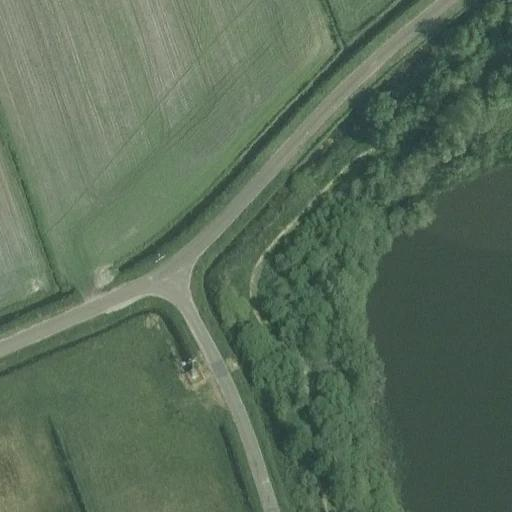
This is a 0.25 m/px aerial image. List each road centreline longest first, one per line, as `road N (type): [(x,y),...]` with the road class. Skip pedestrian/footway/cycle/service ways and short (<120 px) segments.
road 1 (unclassified): [(166,271),(203,243),(354,82),(449,0)]
road 2 (unclassified): [(270,511),(238,413),(166,271)]
road 3 (unclassified): [(0,349),(166,271)]
